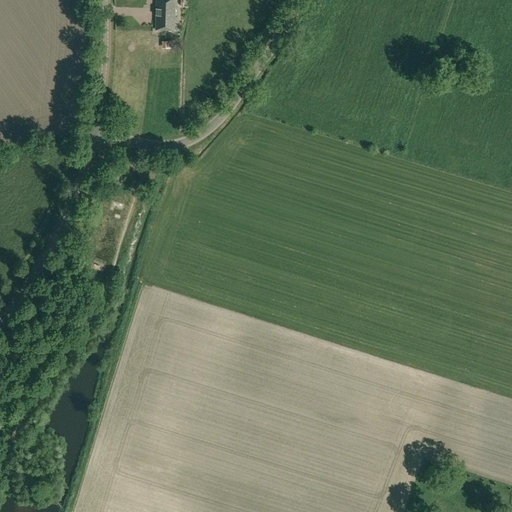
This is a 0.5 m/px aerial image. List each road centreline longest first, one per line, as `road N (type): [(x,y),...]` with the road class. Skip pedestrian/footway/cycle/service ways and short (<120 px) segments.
road 1 (unclassified): [(96,132),(182,142),(209,129),(309,0)]
road 2 (unclassified): [(0,328),(68,221),(96,132)]
road 3 (unclassified): [(96,132),(104,0)]
